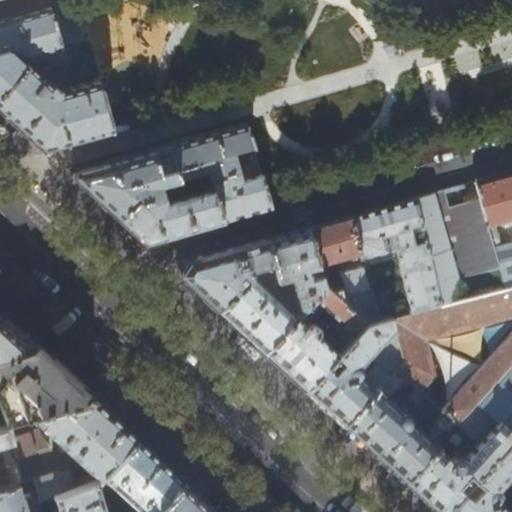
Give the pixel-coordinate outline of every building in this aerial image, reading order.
[(60,47),(60,46),(53,20),(49,7),(0,20),(0,89),(23,63),(11,52),(19,49),(20,52),(22,53),(25,53),(31,51),(33,54),(60,47)] [(79,41),(72,15),(53,20),(60,46),(79,41)] [(25,62),(23,63),(0,89),(0,110),(14,123),(42,149),(109,130),(95,79),(55,89),(25,62)] [(232,151),(251,146),(245,123),(118,159),(72,173),(71,176),(95,197),(117,217),(133,198),(159,191),(157,183),(205,169),(207,178),(237,169),(236,167),(232,151)] [(240,179),(237,169),(207,178),(209,187),(162,201),(159,191),(133,198),(117,217),(132,231),(143,242),(258,210),(269,207),(259,174),(240,179)] [(494,229),(493,224),(499,222),(502,232),(511,228),(511,170),(495,175),(453,187),(382,207),(348,216),(367,285),(333,295),(332,295),(363,323),(387,316),(438,301),(511,283),(511,245),(495,250),(489,230),(494,229)] [(329,221),(306,228),(317,264),(335,260),(342,287),(333,289),(331,293),(333,295),(367,285),(348,216),(329,221)] [(283,234),(265,239),(274,272),(276,281),(289,277),(299,312),(323,286),(319,274),(311,276),(310,272),(306,272),(305,268),(317,264),(306,228),(283,234)] [(264,275),(274,272),(265,239),(187,260),(178,274),(186,281),(196,290),(218,310),(249,275),(246,271),(262,266),(264,275)] [(266,290),(249,275),(218,310),(241,331),(263,351),(295,316),(271,295),(275,292),(269,287),(266,290)] [(511,283),(438,301),(387,316),(400,359),(392,368),(419,392),(433,376),(424,341),(511,317),(511,332),(440,411),(423,396),(409,423),(408,419),(405,415),(401,413),(398,412),(383,399),(400,381),(390,371),(342,424),(367,447),(404,480),(511,362),(511,283)] [(325,285),(324,287),(323,286),(299,312),(295,316),(263,351),(281,368),(304,389),(326,365),(336,354),(363,323),(332,295),(333,295),(331,293),(325,285)] [(20,332),(2,316),(0,316),(0,358),(27,350),(32,343),(20,332)] [(363,323),(336,354),(342,360),(333,370),(326,365),(304,389),(320,404),(342,424),(390,371),(392,368),(400,359),(387,316),(363,323)] [(0,426),(7,424),(25,419),(28,418),(93,399),(70,378),(32,343),(27,350),(0,358),(0,426)] [(511,362),(404,480),(416,491),(438,511),(444,511),(461,494),(454,488),(466,475),(472,482),(511,438),(511,362)] [(93,399),(28,418),(92,475),(73,482),(69,471),(66,470),(33,479),(39,500),(97,479),(135,438),(112,417),(93,399)] [(25,419),(7,424),(14,458),(49,448),(37,429),(33,430),(31,426),(27,427),(25,419)] [(7,424),(0,426),(0,488),(17,483),(21,482),(14,458),(7,424)] [(158,458),(135,438),(97,479),(39,500),(42,511),(105,511),(100,493),(111,486),(139,511),(152,511),(182,480),(158,458)] [(511,438),(472,482),(480,489),(469,501),(461,494),(444,511),(504,511),(494,502),(496,500),(498,496),(497,493),(496,490),(509,475),(511,477),(511,438)] [(216,511),(200,497),(182,480),(152,511),(216,511)] [(17,483),(0,488),(0,511),(31,511),(33,507),(28,492),(20,494),(17,483)]
